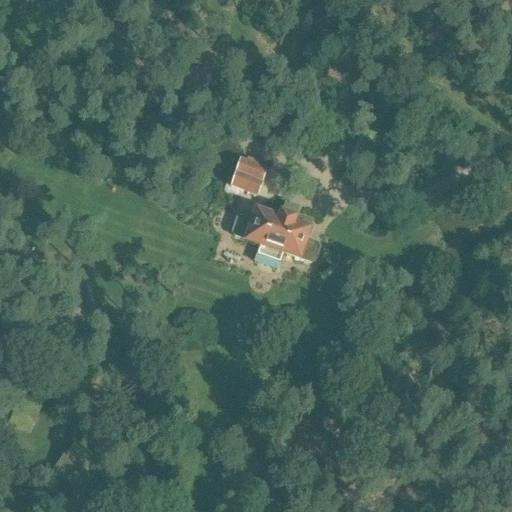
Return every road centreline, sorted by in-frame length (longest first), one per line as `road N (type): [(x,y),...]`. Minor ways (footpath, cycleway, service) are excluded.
road 1 (track): [(228,0),(223,34),(242,130),(286,176),(351,203),(454,188),(506,159)]
road 2 (track): [(511,129),(492,124),(419,73),(352,0)]
